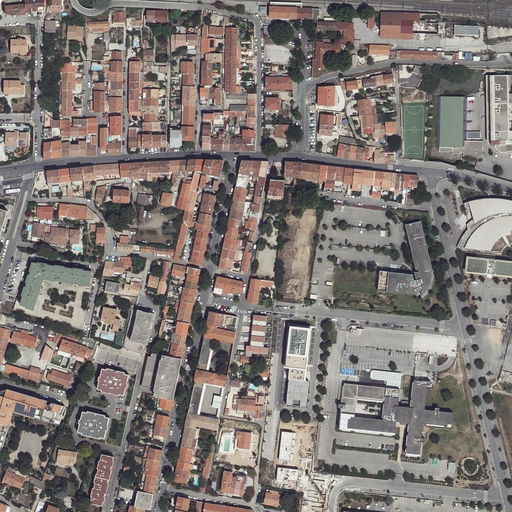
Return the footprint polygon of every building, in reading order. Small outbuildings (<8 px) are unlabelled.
[(43,0),(3,0),(5,14),(43,10),(43,0)] [(52,0),(50,0),(47,11),(61,11),(61,0),(52,0)] [(114,10),(110,10),(109,11),(110,15),(114,14),(114,17),(114,22),(122,22),(122,24),(126,24),(125,7),(123,7),(123,8),(124,11),(114,11),(114,10)] [(297,7),(270,7),(269,18),(297,19),(297,18),(313,19),(313,9),(313,8),(302,8),(297,8),(297,7)] [(150,21),(156,21),(156,11),(147,11),(147,21),(150,21)] [(156,21),(156,22),(158,22),(158,26),(167,26),(167,22),(168,22),(168,11),(156,11),(156,21)] [(427,34),(427,22),(427,13),(405,12),(382,12),(381,21),(381,32),(381,38),(426,40),(427,34)] [(56,25),(56,21),(51,21),(51,16),(46,16),(46,30),(55,30),(55,28),(55,25),(56,25)] [(109,26),(108,20),(85,21),(85,27),(87,27),(87,28),(90,28),(90,29),(93,29),(93,27),(103,26),(103,31),(109,31),(109,26)] [(317,21),(317,29),(336,30),(337,22),(332,22),(323,21),(318,21),(317,21)] [(345,22),(337,22),(336,30),(345,30),(345,22)] [(441,22),(427,22),(427,34),(441,33),(441,22)] [(475,25),(451,24),(451,34),(475,35),(475,25)] [(68,25),(67,39),(83,40),(84,26),(68,25)] [(203,27),(201,53),(204,53),(207,53),(209,53),(215,54),(215,44),(216,40),(216,39),(207,39),(207,34),(207,27),(206,27),(206,26),(204,25),(204,27),(203,27)] [(345,34),(343,36),(343,44),(352,45),(352,34),(345,34)] [(198,35),(172,35),(171,45),(176,45),(176,49),(182,49),(181,45),(198,45),(198,35)] [(11,53),(27,53),(27,40),(23,40),(23,39),(18,39),(18,40),(11,40),(11,53)] [(147,40),(144,40),(144,45),(144,50),(144,61),(153,61),(153,50),(146,50),(146,49),(147,49),(147,40)] [(340,52),(340,44),(317,43),(316,58),(316,63),(313,63),(313,67),(327,68),(327,64),(324,63),(324,52),(340,52)] [(390,47),(370,46),(370,55),(389,56),(390,47)] [(442,58),(453,59),(453,55),(449,55),(449,51),(442,51),(401,50),(401,57),(405,58),(442,58)] [(111,58),(109,58),(109,61),(121,61),(121,51),(112,51),(112,60),(111,60),(111,58)] [(215,54),(209,53),(207,53),(204,53),(204,54),(206,55),(206,62),(209,62),(213,62),(221,62),(221,54),(219,54),(215,54)] [(130,61),(130,72),(140,72),(141,61),(140,61),(140,58),(131,58),(131,61),(130,61)] [(121,61),(109,61),(105,61),(104,64),(106,64),(106,63),(112,63),(112,70),(105,70),(104,70),(104,72),(108,72),(109,72),(112,72),(123,72),(123,61),(121,61)] [(63,63),(63,72),(76,72),(76,69),(76,64),(78,64),(78,65),(80,65),(83,65),(83,62),(73,62),(73,64),(63,63)] [(182,70),(182,74),(193,74),(194,62),(188,62),(188,63),(184,63),(183,70),(182,70)] [(419,74),(423,66),(415,65),(412,71),(419,74)] [(203,69),(203,77),(212,77),(213,77),(219,77),(220,77),(221,75),(216,75),(216,73),(212,73),(212,69),(203,69)] [(394,74),(394,73),(393,73),(393,71),(387,71),(387,74),(383,74),(383,75),(384,84),(395,82),(395,78),(394,74)] [(63,72),(63,81),(76,81),(76,80),(72,80),(72,76),(72,74),(76,74),(76,72),(63,72)] [(122,80),(123,72),(112,72),(109,72),(108,72),(108,80),(109,80),(111,80),(122,80)] [(130,72),(130,81),(139,81),(140,72),(130,72)] [(511,83),(511,73),(487,74),(486,139),(490,139),(490,143),(494,143),(494,145),(494,147),(495,148),(496,149),(498,151),(500,151),(501,153),(511,152),(511,134),(506,134),(506,130),(508,130),(508,87),(506,87),(506,83),(511,83)] [(182,74),(177,74),(177,76),(180,77),(184,77),(184,86),(193,87),(193,74),(182,74)] [(265,77),(264,88),(291,88),(291,77),(288,77),(288,74),(282,74),(282,77),(275,77),(276,74),(270,74),(270,77),(265,77)] [(383,74),(375,76),(377,85),(384,84),(383,75),(383,74)] [(206,87),(206,88),(209,88),(213,88),(213,86),(213,85),(212,85),(212,77),(203,77),(202,84),(201,84),(201,86),(202,86),(202,87),(206,87)] [(372,86),(371,79),(363,80),(364,87),(372,86)] [(4,94),(9,94),(9,93),(24,93),(24,91),(24,85),(21,85),(21,81),(4,80),(4,94)] [(122,89),(122,80),(111,80),(109,80),(109,83),(111,83),(111,89),(122,89)] [(362,88),(361,80),(357,81),(346,82),(346,84),(348,90),(362,88)] [(63,81),(63,90),(72,90),(76,90),(76,83),(83,83),(83,81),(77,81),(76,81),(63,81)] [(95,92),(105,92),(105,83),(95,83),(95,92)] [(339,95),(335,86),(319,88),(318,106),(339,108),(339,95)] [(207,105),(209,105),(209,99),(209,88),(206,88),(201,88),(201,101),(207,101),(207,105)] [(122,97),(122,89),(111,89),(111,95),(109,95),(109,97),(122,97)] [(130,89),(130,100),(139,100),(139,96),(140,96),(140,94),(139,94),(139,90),(143,90),(143,89),(130,89)] [(147,92),(147,97),(156,98),(158,98),(159,89),(144,89),(143,89),(143,90),(143,92),(147,92)] [(63,90),(63,99),(72,99),(72,90),(63,90)] [(105,95),(105,92),(95,92),(95,101),(109,101),(109,97),(105,97),(105,95)] [(452,147),(453,151),(454,153),(461,153),(460,151),(464,151),(464,155),(466,157),(482,156),(483,154),(483,141),(483,140),(481,139),(466,139),(466,95),(436,95),(436,147),(439,147),(439,152),(450,152),(450,151),(449,147),(452,147)] [(146,97),(146,106),(156,106),(158,106),(158,102),(155,102),(156,98),(147,97),(146,97)] [(195,106),(195,98),(183,97),(183,105),(195,106)] [(269,112),(275,112),(276,108),(279,108),(279,98),(264,98),(264,108),(269,108),(269,112)] [(358,100),(358,107),(371,106),(370,98),(366,99),(358,100)] [(63,99),(63,107),(63,108),(72,108),(76,108),(77,106),(72,106),(72,99),(63,99)] [(130,100),(129,114),(139,114),(139,100),(130,100)] [(109,105),(109,101),(95,101),(91,101),(91,111),(95,111),(95,112),(109,112),(109,105)] [(183,122),(183,105),(179,105),(179,106),(180,106),(180,111),(175,110),(174,121),(183,122)] [(194,141),(195,106),(183,105),(183,122),(182,124),(182,127),(182,131),(182,141),(194,141)] [(146,106),(145,114),(155,114),(158,114),(158,106),(156,106),(146,106)] [(362,115),(372,115),(371,106),(358,107),(359,116),(362,115)] [(60,116),(78,116),(78,111),(72,111),(72,108),(63,108),(62,114),(60,114),(60,116)] [(45,112),(44,129),(53,128),(59,128),(60,121),(54,120),(51,118),(45,112)] [(215,113),(214,112),(213,112),(213,114),(214,114),(213,119),(214,123),(213,134),(219,135),(219,132),(224,132),(224,117),(224,113),(215,113)] [(143,121),(143,122),(152,122),(160,122),(160,121),(157,121),(157,120),(155,121),(155,114),(145,114),(145,121),(143,121)] [(320,124),(333,125),(334,115),(330,115),(321,114),(320,124)] [(363,128),(373,127),(373,123),(372,115),(362,115),(363,128)] [(122,116),(108,116),(108,118),(111,117),(111,120),(108,120),(108,123),(111,123),(111,126),(122,126),(122,116)] [(72,124),(72,127),(79,127),(87,127),(87,119),(82,119),(74,120),(74,121),(73,121),(72,124)] [(87,119),(87,127),(87,133),(97,134),(97,119),(87,119)] [(60,120),(60,128),(62,128),(70,128),(70,124),(70,120),(60,120)] [(396,132),(396,124),(396,121),(385,122),(385,125),(386,133),(396,132)] [(143,126),(143,128),(143,130),(151,130),(151,133),(150,133),(150,134),(143,135),(143,147),(152,147),(152,134),(152,133),(152,129),(152,122),(143,122),(143,126)] [(278,124),(278,137),(293,136),(292,124),(278,124)] [(332,136),(333,125),(320,124),(319,135),(332,136)] [(374,137),(380,137),(380,136),(379,133),(379,129),(382,129),(381,125),(381,124),(375,125),(375,133),(374,133),(374,137)] [(203,125),(203,134),(211,134),(212,125),(207,125),(204,125),(203,125)] [(122,135),(122,126),(111,126),(111,134),(108,134),(108,135),(122,135)] [(72,127),(70,128),(70,135),(79,135),(79,127),(72,127)] [(44,129),(44,138),(53,137),(53,128),(44,129)] [(70,128),(62,128),(62,136),(70,135),(70,128)] [(182,141),(182,131),(179,131),(179,129),(175,128),(175,130),(172,130),(172,129),(170,129),(170,146),(182,146),(182,141)] [(243,136),(242,136),(242,138),(248,138),(255,138),(255,130),(247,130),(243,129),(243,136)] [(6,132),(5,143),(17,143),(17,146),(27,146),(27,133),(6,132)] [(97,134),(87,133),(87,135),(87,136),(87,141),(87,144),(92,144),(92,136),(97,136),(97,134)] [(153,134),(152,134),(152,147),(161,146),(161,135),(153,136),(153,134)] [(356,139),(340,136),(340,142),(358,145),(356,139)] [(210,138),(210,150),(219,150),(219,138),(210,138)] [(53,142),(53,140),(52,140),(52,142),(44,143),(44,159),(53,158),(53,142)] [(62,140),(53,142),(53,158),(62,157),(62,143),(62,140)] [(87,141),(79,141),(79,145),(79,156),(87,156),(87,144),(87,141)] [(113,143),(108,143),(108,150),(108,155),(121,154),(122,141),(113,141),(113,143)] [(70,142),(62,143),(62,157),(70,156),(70,145),(70,142)] [(344,157),(346,145),(339,144),(337,156),(344,157)] [(79,145),(70,145),(70,156),(79,156),(79,145)] [(358,147),(346,145),(344,157),(356,159),(358,147)] [(365,148),(358,147),(356,159),(363,160),(364,155),(368,156),(369,151),(369,149),(365,148)] [(394,153),(385,152),(385,162),(395,161),(394,153)] [(187,171),(195,171),(197,159),(188,160),(187,171)] [(191,184),(190,190),(195,191),(200,171),(203,171),(206,160),(197,159),(195,171),(193,178),(191,184)] [(181,160),(171,161),(170,171),(174,171),(179,171),(181,160)] [(180,178),(186,178),(186,177),(187,171),(188,160),(184,160),(181,160),(179,171),(178,174),(178,178),(180,178)] [(203,171),(203,173),(210,174),(213,160),(206,160),(203,171)] [(213,160),(210,174),(216,175),(220,176),(223,160),(213,160)] [(158,162),(157,172),(165,172),(165,171),(166,161),(158,162)] [(249,175),(252,161),(241,161),(236,187),(243,189),(244,183),(248,184),(248,181),(249,175)] [(261,161),(252,161),(249,175),(253,176),(252,183),(253,183),(252,189),(255,190),(258,176),(261,161)] [(268,166),(269,161),(261,161),(258,176),(266,178),(268,166)] [(144,178),(148,178),(149,172),(150,162),(141,163),(140,177),(140,178),(144,178)] [(149,172),(157,172),(158,162),(150,162),(149,172)] [(285,177),(294,177),(295,162),(286,162),(285,177)] [(121,177),(131,177),(131,163),(121,164),(121,174),(121,176),(121,177)] [(131,177),(140,177),(141,163),(136,163),(131,163),(131,177)] [(299,178),(318,181),(321,165),(313,164),(301,163),(299,178)] [(96,175),(121,174),(121,164),(94,166),(95,177),(96,177),(96,175)] [(318,181),(325,182),(327,166),(321,165),(318,181)] [(84,179),(95,178),(95,177),(94,166),(83,167),(84,179)] [(324,187),(334,189),(334,183),(335,180),(336,167),(330,166),(327,166),(325,182),(324,187)] [(77,180),(84,179),(83,167),(71,168),(72,186),(77,186),(77,180)] [(335,180),(343,181),(344,168),(336,167),(335,180)] [(68,197),(73,197),(73,189),(72,186),(71,168),(59,169),(60,182),(68,181),(69,185),(69,191),(68,197)] [(348,184),(352,185),(353,171),(353,169),(344,168),(343,181),(342,183),(348,184)] [(49,183),(60,182),(59,169),(48,170),(49,183)] [(351,190),(360,191),(362,172),(353,171),(352,185),(351,190)] [(148,181),(156,181),(157,172),(149,172),(148,178),(148,181)] [(363,184),(369,185),(370,173),(362,172),(360,191),(362,191),(363,184)] [(373,183),(382,184),(383,173),(375,172),(375,173),(373,183)] [(383,187),(390,187),(392,173),(388,173),(383,173),(382,184),(382,186),(383,187)] [(202,175),(200,187),(217,191),(220,176),(216,175),(214,186),(210,185),(211,183),(205,182),(207,175),(202,175)] [(409,175),(408,187),(416,188),(417,184),(418,176),(409,175)] [(266,178),(258,176),(255,190),(254,195),(262,197),(266,178)] [(267,196),(283,197),(284,185),(284,183),(284,180),(271,179),(267,196)] [(51,193),(61,192),(61,186),(60,182),(49,183),(49,186),(49,193),(51,193)] [(177,182),(172,182),(168,182),(167,189),(170,189),(169,193),(164,192),(161,205),(170,207),(169,209),(172,210),(172,207),(170,206),(173,196),(175,196),(177,182)] [(185,210),(185,209),(188,200),(190,190),(191,184),(185,183),(182,182),(182,184),(183,185),(178,206),(176,206),(175,208),(185,210)] [(372,192),(381,193),(381,190),(381,188),(382,186),(382,184),(373,183),(373,185),(372,192)] [(98,204),(102,204),(103,197),(104,192),(105,192),(106,186),(98,188),(96,197),(99,197),(99,200),(98,204)] [(113,202),(130,203),(130,190),(114,189),(113,202)] [(190,190),(188,200),(194,202),(197,191),(195,191),(190,190)] [(137,203),(152,206),(154,195),(140,192),(137,203)] [(245,202),(246,196),(246,195),(235,192),(233,199),(245,202)] [(202,203),(214,206),(216,196),(205,193),(202,203)] [(262,197),(254,195),(253,199),(252,203),(260,205),(262,197)] [(252,203),(250,203),(248,202),(245,202),(233,199),(229,218),(240,220),(242,220),(244,220),(245,217),(243,216),(245,205),(247,205),(247,206),(252,207),(250,215),(249,221),(257,223),(260,205),(252,203)] [(475,201),(462,204),(465,214),(477,210),(480,217),(468,223),(471,225),(467,232),(461,239),(459,243),(457,247),(485,250),(485,248),(486,244),(488,239),(491,235),(494,232),(498,229),(503,227),(507,226),(511,225),(511,202),(509,201),(491,199),(475,201)] [(185,209),(192,211),(193,206),(194,202),(188,200),(185,209)] [(59,215),(68,216),(69,205),(55,203),(55,205),(55,207),(60,207),(59,215)] [(212,215),(214,206),(202,203),(200,213),(212,215)] [(54,207),(37,205),(36,217),(48,218),(48,219),(53,219),(53,218),(54,207)] [(77,217),(79,206),(72,205),(69,205),(68,216),(77,217)] [(88,207),(86,207),(79,206),(77,217),(87,218),(88,207)] [(97,215),(88,207),(87,218),(97,218),(98,217),(97,215)] [(0,238),(8,211),(0,208),(0,238)] [(183,218),(183,220),(191,222),(194,211),(192,211),(185,209),(185,210),(183,218)] [(194,211),(191,222),(210,226),(212,215),(200,213),(197,212),(194,211)] [(239,226),(240,220),(229,218),(227,227),(238,229),(239,226)] [(183,220),(176,250),(174,259),(182,261),(183,257),(180,256),(183,242),(184,239),(187,226),(196,228),(195,230),(198,230),(191,263),(201,265),(210,226),(191,222),(183,220)] [(255,230),(257,223),(249,221),(246,221),(245,228),(252,229),(255,230)] [(421,291),(422,296),(423,296),(427,291),(429,287),(431,283),(431,280),(432,274),(433,274),(435,274),(422,221),(405,225),(416,270),(419,271),(418,273),(415,276),(416,280),(414,281),(413,275),(380,271),(378,291),(417,295),(417,292),(421,291)] [(46,224),(35,222),(32,237),(40,238),(44,238),(46,224)] [(67,229),(52,227),(51,233),(50,241),(62,243),(62,245),(66,246),(67,237),(67,229)] [(97,234),(97,239),(105,240),(106,229),(106,228),(97,227),(97,234)] [(237,235),(238,229),(227,227),(225,237),(236,239),(237,239),(237,235)] [(80,230),(71,230),(70,237),(70,239),(75,239),(74,244),(79,244),(80,230)] [(253,241),(255,232),(251,232),(242,230),(242,233),(250,234),(249,240),(253,241)] [(241,246),(242,241),(236,239),(225,237),(224,243),(237,246),(237,245),(240,246),(241,246)] [(117,249),(133,251),(133,248),(141,249),(141,246),(118,243),(117,249)] [(169,250),(154,248),(153,253),(166,254),(166,256),(168,257),(168,255),(169,250)] [(235,254),(236,250),(223,248),(221,258),(233,260),(234,260),(235,256),(235,254)] [(249,264),(251,253),(245,252),(243,262),(249,264)] [(132,258),(122,257),(122,263),(124,263),(124,272),(128,272),(132,272),(132,258)] [(511,262),(467,257),(466,272),(511,276),(511,262)] [(230,271),(233,260),(221,258),(219,269),(230,271)] [(116,262),(106,262),(103,275),(113,276),(114,272),(116,262)] [(121,263),(116,262),(114,272),(124,272),(124,263),(122,263),(121,263)] [(32,268),(20,307),(34,311),(43,278),(91,285),(93,271),(34,263),(33,268),(32,268)] [(172,274),(177,275),(178,270),(181,271),(182,266),(174,265),(172,274)] [(185,273),(186,267),(182,266),(181,271),(178,270),(177,275),(184,277),(184,276),(185,273)] [(201,269),(190,267),(188,273),(199,275),(201,269)] [(168,272),(168,271),(163,270),(161,281),(166,282),(168,274),(169,274),(169,272),(168,272)] [(198,282),(199,275),(188,273),(187,280),(198,282)] [(160,277),(150,275),(148,286),(157,288),(160,277)] [(217,277),(214,291),(227,296),(228,292),(235,294),(235,292),(242,293),(244,282),(217,277)] [(252,279),(248,301),(249,303),(257,304),(259,286),(260,280),(252,279)] [(107,280),(105,289),(109,290),(109,287),(119,289),(120,283),(107,280)] [(196,290),(198,282),(187,280),(186,286),(184,286),(184,287),(196,290)] [(164,294),(166,282),(161,281),(160,281),(158,293),(164,294)] [(125,284),(124,290),(139,294),(141,284),(135,283),(134,286),(125,284)] [(195,297),(196,290),(184,287),(183,294),(195,297)] [(193,303),(195,297),(183,294),(181,301),(193,303)] [(192,311),(193,303),(181,301),(179,309),(192,311)] [(118,310),(105,307),(102,321),(115,324),(114,329),(120,330),(122,320),(116,319),(118,310)] [(123,349),(142,355),(146,348),(152,317),(151,317),(151,314),(132,309),(123,349)] [(210,311),(207,324),(217,326),(221,327),(224,314),(210,311)] [(189,323),(191,317),(178,314),(177,321),(189,323)] [(224,314),(221,327),(235,330),(237,317),(235,316),(224,314)] [(267,317),(254,315),(251,346),(247,346),(246,353),(267,355),(268,348),(264,348),(267,317)] [(187,336),(189,323),(177,321),(176,323),(178,324),(176,332),(175,332),(174,333),(175,333),(176,334),(187,336)] [(207,324),(205,336),(214,338),(234,343),(236,333),(216,329),(217,326),(207,324)] [(0,367),(9,336),(11,330),(0,327),(0,367)] [(304,369),(309,329),(289,327),(285,367),(290,368),(286,404),(307,406),(309,383),(303,382),(304,369)] [(14,331),(12,337),(11,340),(35,347),(37,338),(29,335),(21,333),(14,331)] [(185,346),(187,336),(176,334),(175,333),(174,333),(173,333),(171,342),(172,342),(171,343),(172,344),(174,344),(185,346)] [(69,341),(70,337),(63,335),(62,339),(60,344),(59,349),(65,352),(69,341)] [(205,336),(197,370),(206,372),(214,338),(205,336)] [(76,339),(70,337),(69,341),(65,352),(71,354),(75,343),(76,339)] [(82,341),(76,339),(75,343),(71,354),(70,358),(76,360),(77,355),(81,345),(82,341)] [(95,344),(82,341),(81,345),(87,347),(87,348),(93,350),(95,344)] [(121,348),(101,342),(94,362),(137,374),(135,384),(141,385),(148,356),(142,355),(123,349),(121,348)] [(180,358),(182,358),(183,352),(185,346),(174,344),(172,344),(171,349),(170,356),(180,358)] [(46,345),(43,362),(53,364),(56,347),(46,345)] [(87,347),(81,345),(77,355),(76,360),(83,362),(85,353),(87,348),(87,347)] [(151,357),(148,356),(141,385),(141,386),(172,393),(180,358),(170,356),(167,355),(152,353),(151,357)] [(4,371),(28,378),(29,371),(6,364),(4,371)] [(28,378),(38,381),(40,374),(41,370),(31,367),(29,371),(28,378)] [(268,377),(269,367),(259,367),(259,376),(268,377)] [(102,368),(97,389),(124,395),(129,374),(117,371),(117,370),(115,369),(114,371),(102,368)] [(195,380),(204,382),(206,382),(226,386),(228,376),(206,372),(197,370),(195,380)] [(47,374),(44,383),(58,386),(60,378),(47,374)] [(195,380),(189,409),(197,411),(204,382),(195,380)] [(341,406),(338,406),(337,410),(341,410),(339,429),(396,434),(397,420),(401,420),(401,424),(403,425),(405,425),(405,421),(409,422),(406,454),(421,456),(423,440),(426,440),(426,437),(423,436),(424,424),(452,426),(453,414),(438,412),(439,409),(435,409),(434,412),(424,411),(427,387),(430,387),(430,383),(413,381),(410,409),(407,409),(408,403),(401,402),(401,408),(400,408),(398,408),(400,390),(343,384),(341,406)] [(197,411),(197,415),(199,416),(199,414),(205,384),(206,382),(204,382),(197,411)] [(219,420),(226,386),(222,388),(217,417),(219,420)] [(0,442),(10,407),(60,422),(65,406),(51,402),(48,405),(46,404),(47,401),(26,395),(23,398),(21,397),(22,394),(15,392),(14,395),(5,393),(4,397),(0,395),(0,396),(0,442)] [(171,410),(173,400),(162,398),(161,400),(161,403),(159,408),(161,408),(163,409),(171,410)] [(244,405),(244,400),(239,400),(235,399),(234,410),(245,411),(246,405),(244,405)] [(256,401),(246,400),(244,400),(244,405),(246,405),(245,411),(255,412),(256,406),(256,401)] [(258,406),(256,406),(255,412),(255,415),(255,417),(264,418),(265,411),(263,410),(263,407),(258,407),(258,406)] [(59,425),(60,422),(10,407),(0,442),(0,446),(2,447),(13,412),(59,425)] [(82,411),(77,432),(104,438),(109,418),(82,411)] [(188,413),(185,426),(195,428),(196,426),(217,430),(219,420),(206,417),(199,416),(197,415),(188,413)] [(167,428),(170,417),(158,415),(157,418),(156,424),(156,425),(167,428)] [(165,437),(167,428),(156,425),(154,435),(160,436),(165,437)] [(185,426),(183,436),(193,438),(194,439),(197,429),(195,428),(185,426)] [(238,448),(250,450),(251,433),(237,431),(236,439),(239,440),(238,448)] [(181,446),(191,448),(193,438),(183,436),(181,446)] [(249,453),(250,450),(238,448),(239,440),(236,439),(235,446),(235,451),(238,451),(249,453)] [(160,461),(163,451),(157,449),(150,448),(150,450),(148,459),(160,461)] [(66,462),(65,464),(70,465),(71,463),(75,464),(77,452),(59,449),(57,460),(66,462)] [(181,449),(178,461),(189,463),(190,464),(191,463),(192,456),(193,452),(181,449)] [(115,458),(102,455),(97,478),(110,481),(115,458)] [(158,471),(160,461),(148,459),(148,460),(146,468),(158,471)] [(178,461),(177,467),(188,469),(189,463),(178,461)] [(177,467),(175,475),(188,477),(189,470),(188,469),(177,467)] [(13,474),(6,471),(2,481),(11,485),(15,475),(14,474),(13,474)] [(224,471),(221,489),(230,491),(231,482),(232,480),(233,472),(232,472),(224,471)] [(155,485),(157,476),(147,474),(146,483),(155,485)] [(24,478),(15,475),(11,485),(21,488),(24,478)] [(50,476),(44,475),(42,482),(47,483),(50,476)] [(175,475),(174,481),(186,483),(188,477),(175,475)] [(110,481),(97,478),(91,505),(103,507),(110,481)] [(47,483),(42,482),(36,479),(33,486),(44,490),(47,483)] [(231,482),(230,491),(230,493),(233,493),(243,495),(244,490),(244,489),(245,484),(241,483),(236,482),(231,482)] [(154,494),(155,485),(146,483),(144,492),(154,494)] [(204,493),(206,485),(202,485),(199,484),(198,492),(204,493)] [(279,496),(266,493),(263,503),(277,506),(279,496)] [(150,509),(152,498),(143,496),(143,498),(137,497),(135,506),(143,508),(150,509)] [(189,499),(178,497),(176,507),(187,510),(189,499)] [(205,503),(203,511),(223,511),(224,506),(205,503)]
